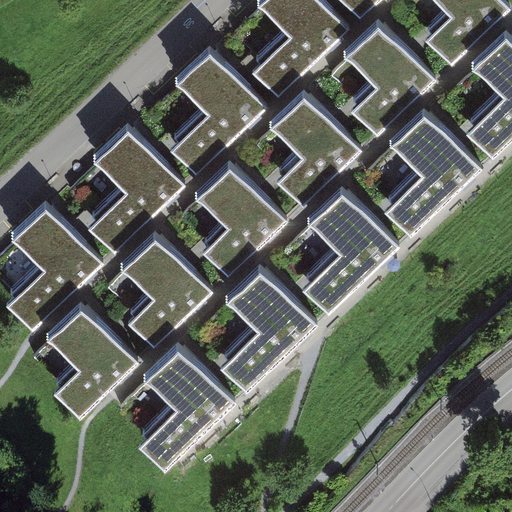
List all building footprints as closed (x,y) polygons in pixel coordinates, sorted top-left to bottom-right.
[(324,0),(263,0),(293,32),(256,66),(281,93),(351,28),(324,0)] [(376,0),(351,0),(363,12),(376,0)] [(511,5),(507,0),(443,0),(457,14),(431,37),(454,62),(511,8),(511,5)] [(439,78),(383,18),(350,50),(381,83),(358,106),(382,131),(439,78)] [(511,139),(511,32),(479,62),(509,94),(472,128),(496,154),(511,139)] [(212,110),(175,145),(199,171),(270,105),(215,47),(182,78),(212,110)] [(364,147),(309,89),(275,121),(307,155),(283,177),(306,201),(364,147)] [(431,109),(398,139),(429,173),(391,208),(414,234),(486,168),(431,109)] [(133,125),(100,155),(131,188),(92,224),(115,249),(187,184),(133,125)] [(288,219),(234,160),(199,191),(232,227),(208,248),(230,272),(288,219)] [(348,186),(314,219),(346,252),(309,288),(334,314),(406,245),(348,186)] [(47,267),(9,303),(33,329),(104,263),(51,206),(18,236),(47,267)] [(213,290),(160,233),(125,265),(156,298),(133,319),(155,343),(213,290)] [(267,266),(234,297),(265,331),(228,366),(252,392),(323,326),(267,266)] [(141,362),(86,303),(52,335),(83,367),(59,390),(83,416),(141,362)] [(237,404),(183,348),(152,377),(182,409),(145,445),(169,469),(237,404)]
